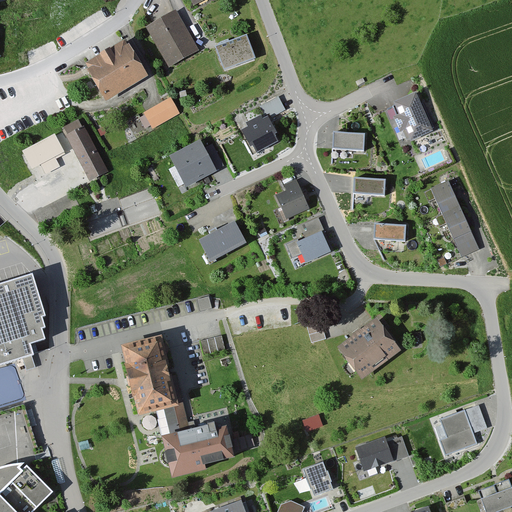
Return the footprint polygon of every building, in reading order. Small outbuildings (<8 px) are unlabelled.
[(186,0),(191,9),(206,0),(186,0)] [(197,51),(172,12),(145,30),(169,69),(197,51)] [(244,38),(213,50),(222,73),(253,62),(244,38)] [(143,80),(121,46),(81,70),(103,105),(143,80)] [(143,116),(154,132),(181,115),(168,95),(161,100),(163,103),(143,116)] [(403,132),(408,144),(431,134),(414,95),(391,105),(397,117),(391,120),(398,134),(403,132)] [(249,147),(253,154),(276,144),(263,115),(236,128),(245,149),(249,147)] [(73,121),(66,127),(71,133),(78,127),(73,121)] [(68,136),(91,183),(110,174),(87,127),(68,136)] [(23,149),(31,168),(42,163),(47,173),(61,166),(57,157),(66,153),(57,133),(23,149)] [(328,151),(360,153),(361,137),(329,135),(328,151)] [(199,152),(195,144),(165,159),(181,189),(223,167),(212,145),(199,152)] [(37,178),(46,174),(42,164),(32,169),(37,178)] [(382,183),(351,183),(351,198),(382,198),(382,183)] [(425,193),(460,260),(479,250),(444,183),(425,193)] [(307,211),(295,188),(273,198),(284,222),(307,211)] [(195,244),(207,264),(243,244),(231,224),(195,244)] [(403,227),(369,227),(369,245),(403,245),(403,227)] [(295,245),(303,265),(327,255),(318,235),(295,245)] [(32,276),(0,285),(0,363),(33,353),(30,344),(44,339),(41,330),(44,329),(41,319),(45,318),(32,276)] [(198,298),(200,310),(212,307),(210,296),(198,298)] [(187,300),(189,312),(199,310),(197,298),(187,300)] [(333,353),(357,383),(396,353),(373,322),(333,353)] [(200,340),(204,355),(227,350),(223,334),(200,340)] [(162,412),(167,436),(156,439),(167,481),(202,472),(201,469),(232,461),(224,430),(204,435),(202,428),(188,431),(175,378),(164,380),(155,340),(114,350),(131,419),(162,412)] [(433,429),(444,458),(477,445),(473,436),(486,431),(477,406),(439,421),(441,426),(433,429)] [(0,468),(38,457),(24,408),(0,415),(0,468)] [(319,413),(305,419),(308,427),(322,422),(319,413)] [(252,432),(234,438),(237,450),(256,445),(252,432)] [(352,450),(362,476),(409,458),(402,439),(383,446),(380,440),(352,450)] [(299,474),(309,499),(332,491),(322,465),(299,474)] [(0,511),(33,511),(50,495),(25,470),(22,474),(21,473),(20,472),(23,469),(10,470),(0,472),(0,511)] [(477,501),(480,511),(500,511),(511,508),(511,495),(510,489),(477,501)]
